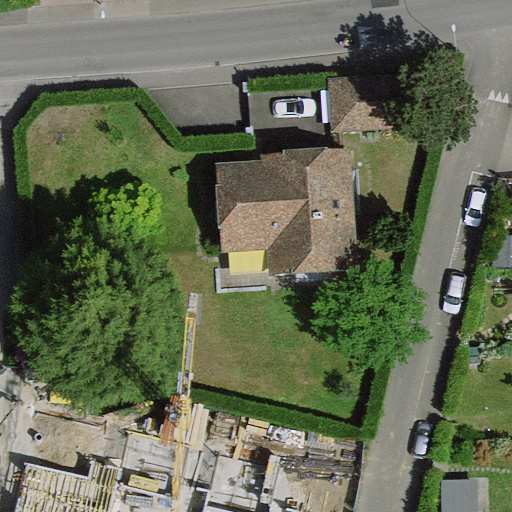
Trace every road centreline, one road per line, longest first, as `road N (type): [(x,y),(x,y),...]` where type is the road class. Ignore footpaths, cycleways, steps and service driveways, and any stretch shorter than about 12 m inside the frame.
road 1 (residential): [(384,511),(511,4)]
road 2 (tertiary): [(0,52),(441,8)]
